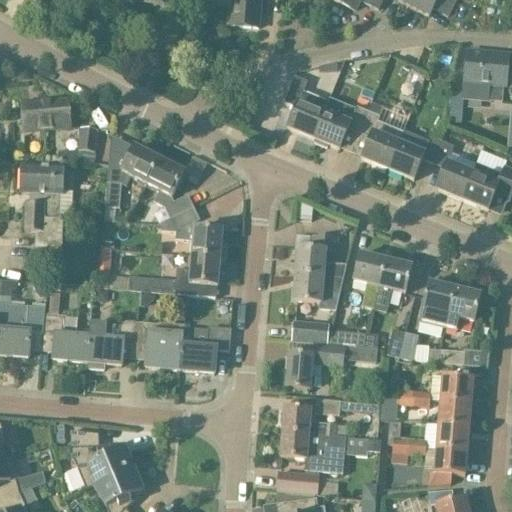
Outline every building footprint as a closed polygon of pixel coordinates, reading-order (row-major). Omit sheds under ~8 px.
[(25,0),(24,6),(57,16),(62,0),(25,0)] [(234,0),(233,22),(260,24),(262,0),(234,0)] [(386,0),(430,21),(433,14),(448,21),(458,0),(333,0),(357,11),(360,6),(378,14),(384,0),(386,0)] [(469,53),(465,100),(503,104),(505,88),(506,88),(509,57),(469,53)] [(289,130),(315,141),(326,114),(310,108),(316,96),(305,91),(308,83),(297,78),(286,104),(298,109),(289,130)] [(332,100),(326,114),(315,141),(341,151),(349,130),(361,135),(370,113),(359,109),(358,111),(332,100)] [(23,105),(24,131),(70,129),(68,101),(23,105)] [(381,118),(370,113),(361,135),(372,140),(363,161),(389,171),(405,133),(379,123),(381,118)] [(76,153),(95,156),(97,156),(100,132),(79,131),(76,153)] [(431,144),(405,133),(389,171),(415,182),(424,161),(435,166),(444,144),(433,140),(431,144)] [(144,185),(148,187),(161,160),(135,147),(133,150),(113,140),(106,211),(119,212),(121,188),(126,191),(132,179),(134,180),(132,183),(143,188),(144,185)] [(456,149),(444,144),(435,166),(447,170),(438,191),(464,202),(474,175),(449,165),(456,149)] [(164,212),(169,222),(193,210),(187,199),(174,205),(171,199),(185,173),(161,160),(148,187),(159,193),(153,206),(164,212)] [(478,166),(474,175),(464,202),(490,213),(498,192),(510,197),(511,191),(511,171),(507,170),(504,177),(478,166)] [(72,195),(64,194),(65,169),(22,167),(21,194),(31,194),(30,205),(27,205),(26,233),(35,234),(33,262),(35,262),(35,275),(60,277),(61,263),(62,263),(63,237),(60,237),(61,225),(71,226),(72,195)] [(312,211),(297,205),(296,222),(311,223),(312,211)] [(193,210),(169,222),(161,227),(160,235),(175,236),(174,244),(193,245),(192,258),(222,260),(224,232),(195,230),(192,227),(200,224),(193,210)] [(338,239),(313,238),(312,251),(298,250),(296,276),(344,279),(346,271),(325,270),(326,253),(337,254),(338,239)] [(113,252),(103,251),(99,291),(109,292),(113,252)] [(363,302),(377,305),(387,262),(361,256),(354,283),(366,285),(363,302)] [(222,260),(192,258),(191,273),(176,272),(175,284),(129,280),(128,293),(216,300),(217,288),(219,288),(222,260)] [(387,262),(377,305),(374,314),(386,317),(392,291),(406,294),(412,267),(387,262)] [(344,279),(296,276),(293,302),(322,304),(323,293),(340,295),(344,279)] [(418,327),(445,333),(456,289),(429,283),(418,327)] [(456,289),(445,333),(457,336),(460,324),(474,327),(482,295),(456,289)] [(108,294),(97,294),(97,304),(107,305),(108,294)] [(49,318),(45,318),(44,335),(56,336),(53,362),(89,365),(90,344),(91,339),(76,338),(77,321),(58,319),(59,297),(51,296),(49,318)] [(0,357),(30,360),(32,334),(44,335),(45,318),(46,311),(0,307),(0,309),(0,357)] [(123,368),(125,345),(137,346),(137,343),(139,326),(139,323),(117,321),(116,328),(92,326),(91,339),(90,344),(89,365),(123,368)] [(293,342),(328,346),(330,326),(294,323),(293,342)] [(181,372),(184,346),(181,346),(183,329),(139,326),(137,343),(149,343),(147,370),(181,372)] [(184,346),(181,372),(216,375),(218,354),(228,355),(230,333),(208,331),(207,348),(184,346)] [(399,362),(405,337),(392,334),(386,359),(399,362)] [(377,339),(354,336),(352,349),(376,351),(377,339)] [(418,340),(405,337),(399,362),(411,365),(418,340)] [(345,348),(314,346),(314,357),(290,355),(287,390),(311,391),(313,367),(344,369),(345,348)] [(351,352),(350,364),(374,366),(375,354),(351,352)] [(439,365),(440,354),(429,354),(428,366),(439,367),(439,365)] [(464,369),(465,356),(440,354),(439,365),(439,367),(464,369)] [(441,380),(439,403),(471,406),(473,383),(441,380)] [(398,394),(396,408),(414,410),(415,402),(412,402),(413,395),(398,394)] [(413,395),(412,402),(415,402),(414,410),(429,411),(430,396),(413,395)] [(316,402),(315,417),(339,420),(340,414),(379,417),(380,408),(340,405),(316,402)] [(439,403),(437,428),(469,431),(471,406),(439,403)] [(286,409),(284,434),(310,436),(347,439),(348,429),(311,425),(312,411),(286,409)] [(0,462),(13,459),(13,458),(3,461),(0,448),(0,447),(5,446),(0,427),(0,462)] [(437,428),(435,452),(467,455),(469,431),(437,428)] [(310,436),(284,434),(282,458),(305,460),(303,477),(278,475),(276,494),(318,498),(320,474),(343,476),(347,439),(310,436)] [(86,492),(135,472),(126,459),(124,450),(114,454),(112,449),(99,449),(99,438),(70,435),(71,463),(74,463),(86,492)] [(392,456),(391,466),(407,467),(408,455),(411,455),(411,449),(409,449),(409,442),(394,441),(393,456),(392,456)] [(409,442),(409,449),(411,449),(411,455),(425,457),(427,444),(424,443),(409,442)] [(366,455),(380,457),(381,444),(367,443),(366,455)] [(429,476),(427,490),(450,489),(451,477),(465,479),(467,455),(435,452),(433,476),(429,476)] [(13,459),(0,462),(0,503),(18,497),(12,474),(17,473),(13,459)] [(126,511),(135,505),(132,499),(143,495),(138,487),(135,472),(86,492),(86,493),(97,488),(106,511),(126,511)] [(437,506),(438,511),(469,511),(467,498),(454,502),(453,493),(428,496),(431,508),(437,506)] [(25,511),(18,497),(0,503),(0,511),(25,511)] [(319,511),(318,501),(263,508),(263,511),(319,511)]
